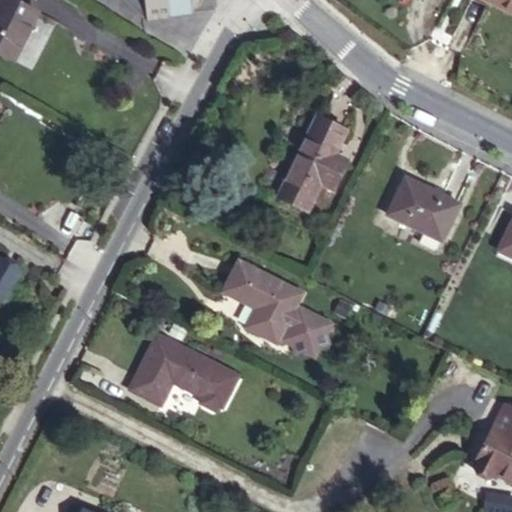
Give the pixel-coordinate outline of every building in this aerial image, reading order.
[(28,5),(15,0),(0,0),(0,51),(11,55),(28,5)] [(126,0),(147,19),(145,0),(126,0)] [(145,0),(147,19),(192,13),(190,0),(145,0)] [(511,0),(461,0),(458,5),(497,28),(511,0)] [(336,140),(313,125),(270,206),(296,220),(314,188),(325,193),(340,166),(328,157),(336,140)] [(454,214),(397,186),(377,229),(433,256),(454,214)] [(511,228),(499,222),(482,259),(511,272),(511,228)] [(0,298),(3,300),(19,272),(0,260),(0,298)] [(302,294),(240,262),(224,293),(249,306),(251,303),(258,307),(247,328),(277,343),(279,338),(293,345),(296,354),(305,351),(315,356),(320,346),(328,344),(325,335),(330,325),(299,309),(298,312),(294,310),(302,294)] [(174,324),(169,334),(181,340),(186,330),(174,324)] [(239,377),(158,336),(130,389),(161,405),(175,379),(181,382),(180,385),(203,397),(205,404),(214,409),(221,407),(223,408),(239,377)] [(511,408),(505,405),(473,466),(494,477),(496,474),(511,482),(511,408)] [(511,498),(487,494),(484,511),(490,511),(511,511),(511,508),(511,498)]
